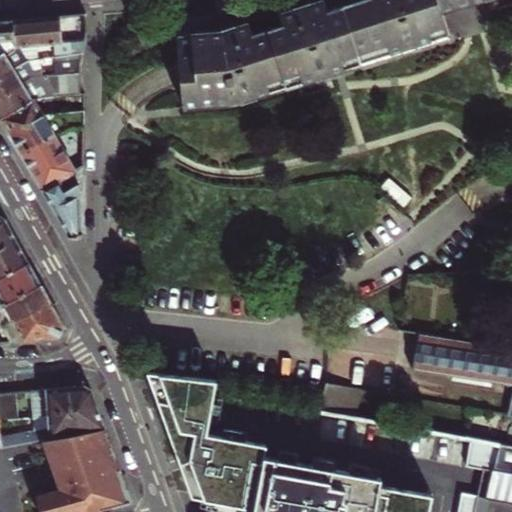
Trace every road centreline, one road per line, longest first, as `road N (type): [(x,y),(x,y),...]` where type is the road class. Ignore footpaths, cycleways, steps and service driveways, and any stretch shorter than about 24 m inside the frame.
road 1 (tertiary): [(5,187),(94,344)]
road 2 (tertiary): [(94,344),(159,511)]
